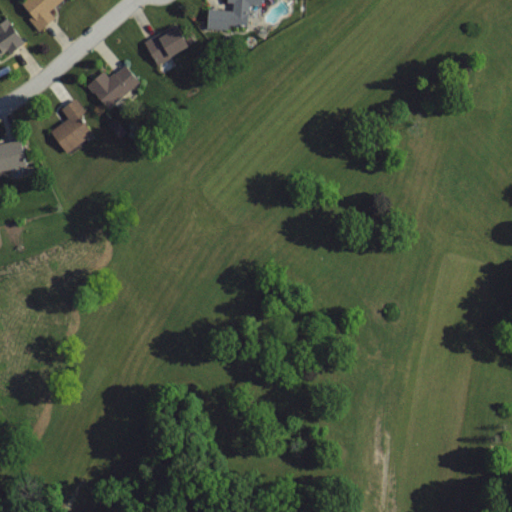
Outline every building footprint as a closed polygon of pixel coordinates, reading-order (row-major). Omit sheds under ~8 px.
[(18,0),(17,2),(36,30),(53,19),(47,9),(60,0),(18,0)] [(205,27),(245,28),(246,4),(259,4),(259,0),(224,0),(225,8),(205,7),(205,27)] [(0,57),(23,45),(9,20),(0,24),(0,57)] [(187,46),(175,24),(142,42),(154,64),(187,46)] [(85,85),(107,109),(138,80),(123,64),(108,78),(101,70),(85,85)] [(59,106),(66,118),(48,129),(62,152),(91,134),(79,114),(83,112),(74,97),(59,106)] [(0,169),(25,165),(19,139),(0,142),(0,169)]
